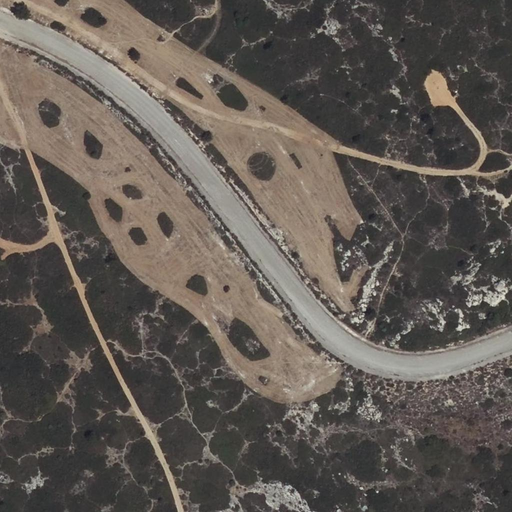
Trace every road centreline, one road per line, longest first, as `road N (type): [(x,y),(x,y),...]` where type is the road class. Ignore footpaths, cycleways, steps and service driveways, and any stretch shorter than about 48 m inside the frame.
road 1 (unclassified): [(0,17),(87,59),(158,115),(336,339),(378,359),(423,364),(511,338)]
road 2 (track): [(438,85),(481,139),(481,155),(472,168),(429,168),(180,98),(84,25),(23,0)]
road 3 (track): [(0,94),(190,511)]
